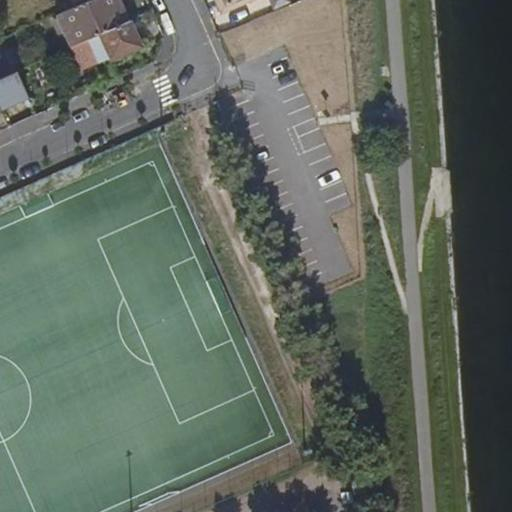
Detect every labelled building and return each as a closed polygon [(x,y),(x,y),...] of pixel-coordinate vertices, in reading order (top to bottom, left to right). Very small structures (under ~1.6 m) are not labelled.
[(56,14),(69,46),(87,38),(115,26),(104,0),(87,0),(73,6),(56,14)] [(104,0),(115,26),(123,23),(112,0),(104,0)] [(215,0),(221,13),(228,10),(223,0),(215,0)] [(223,0),(228,10),(247,1),(246,0),(223,0)] [(87,38),(97,61),(108,57),(110,59),(141,45),(129,20),(123,23),(115,26),(87,38)] [(0,130),(8,127),(0,108),(0,130)] [(377,511),(377,495),(362,496),(362,511),(377,511)]
